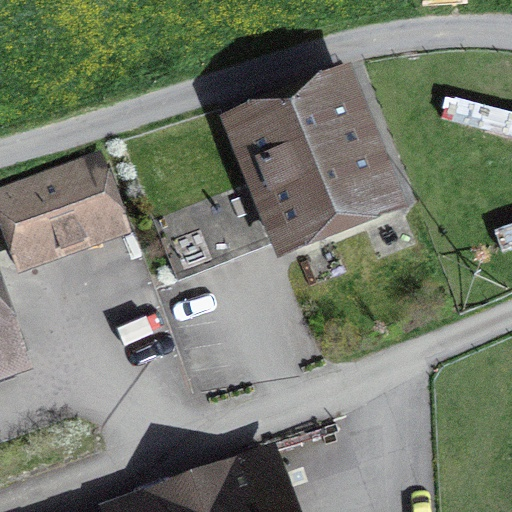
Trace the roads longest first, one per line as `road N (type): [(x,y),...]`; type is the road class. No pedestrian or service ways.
road 1 (residential): [(4,511),(341,388),(511,312)]
road 2 (residential): [(511,29),(383,36),(0,152)]
